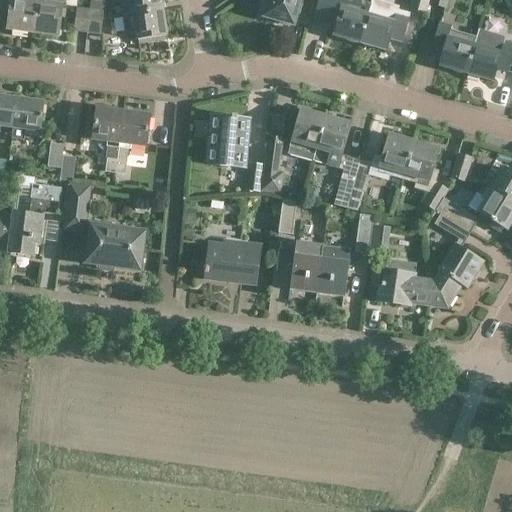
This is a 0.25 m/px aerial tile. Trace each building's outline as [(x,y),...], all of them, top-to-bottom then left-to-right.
[(28,34),(28,32),(32,32),(36,0),(0,0),(0,8),(9,10),(6,29),(12,30),(11,32),(28,34)] [(36,0),(32,32),(36,33),(36,35),(52,37),(52,35),(58,36),(62,6),(62,0),(36,0)] [(129,0),(132,14),(162,10),(160,0),(129,0)] [(262,0),(257,18),(277,24),(278,21),(292,25),(296,12),(298,13),(301,1),(299,1),(299,0),(313,0),(314,0),(313,0),(262,0)] [(330,0),(324,22),(336,26),(333,36),(359,44),(367,15),(341,7),(343,0),(330,0)] [(410,0),(408,6),(426,12),(429,2),(429,0),(410,0)] [(90,10),(102,12),(104,3),(91,1),(90,10)] [(86,33),(90,10),(77,8),(74,31),(86,33)] [(90,10),(86,33),(99,34),(102,12),(90,10)] [(132,14),(122,16),(125,34),(135,33),(136,40),(138,40),(138,43),(165,39),(164,36),(166,36),(162,10),(132,14)] [(393,22),(367,15),(359,44),(386,52),(389,39),(401,42),(409,15),(397,11),(393,22)] [(439,23),(431,50),(442,54),(439,67),(465,74),(474,45),(476,38),(450,30),(451,26),(439,23)] [(511,43),(503,41),(500,53),(474,45),(465,74),(492,82),(496,69),(507,72),(511,54),(511,43)] [(0,127),(12,129),(16,99),(0,96),(0,127)] [(16,99),(12,129),(39,132),(43,102),(16,99)] [(122,113),(96,109),(94,122),(87,121),(84,139),(106,142),(104,157),(106,157),(104,172),(114,173),(122,113)] [(290,147),(287,154),(312,162),(316,149),(325,117),(300,110),(290,147)] [(145,147),(149,116),(122,113),(114,173),(124,174),(128,145),(145,147)] [(243,168),(247,120),(211,117),(207,165),(243,168)] [(325,117),(316,149),(312,162),(337,169),(350,125),(325,117)] [(352,190),(364,193),(369,176),(387,181),(388,176),(402,180),(413,143),(388,136),(382,159),(374,157),(372,164),(360,161),(352,190)] [(261,191),(279,194),(282,174),(277,173),(281,139),(268,138),(261,191)] [(49,143),(46,166),(59,167),(62,144),(49,143)] [(423,204),(434,211),(446,191),(434,183),(437,172),(432,171),(438,150),(413,143),(402,180),(416,184),(415,189),(430,193),(423,204)] [(511,158),(497,154),(495,159),(510,164),(511,158)] [(458,155),(452,177),(464,181),(470,159),(458,155)] [(62,156),(59,180),(71,181),(74,157),(62,156)] [(334,205),(346,209),(352,190),(360,161),(348,157),(334,205)] [(259,192),(263,166),(248,164),(245,190),(259,192)] [(487,188),(511,203),(511,173),(504,169),(496,182),(492,179),(487,188)] [(43,213),(57,215),(60,186),(31,182),(31,185),(16,183),(12,215),(7,251),(8,252),(8,253),(32,256),(34,244),(39,245),(40,238),(41,238),(44,222),(42,222),(43,213)] [(68,183),(62,229),(85,232),(89,204),(81,203),(83,185),(68,183)] [(506,230),(511,219),(511,203),(487,188),(481,197),(485,200),(478,213),(491,221),(489,225),(500,232),(503,228),(506,230)] [(278,231),(291,233),(296,200),(282,198),(278,231)] [(470,231),(478,219),(443,198),(435,211),(440,213),(470,231)] [(0,250),(7,251),(12,215),(0,213),(0,250)] [(440,213),(433,224),(463,242),(470,231),(440,213)] [(372,225),(373,217),(359,215),(354,253),(368,254),(368,253),(372,225)] [(104,227),(90,226),(85,263),(139,270),(144,233),(120,230),(117,226),(108,224),(104,227)] [(372,225),(368,253),(383,255),(386,227),(372,225)] [(254,286),(260,247),(224,242),(223,246),(209,244),(205,279),(254,286)] [(289,291),(316,294),(323,247),(296,243),(289,291)] [(432,282),(429,306),(446,308),(461,284),(466,288),(470,282),(471,283),(474,282),(481,272),(480,269),(478,268),(482,262),(455,245),(439,271),(440,272),(434,282),(432,282)] [(350,250),(323,247),(316,294),(343,298),(350,250)] [(429,306),(432,282),(414,279),(414,275),(385,271),(383,284),(381,284),(380,287),(378,286),(376,302),(410,307),(410,303),(429,306)]
